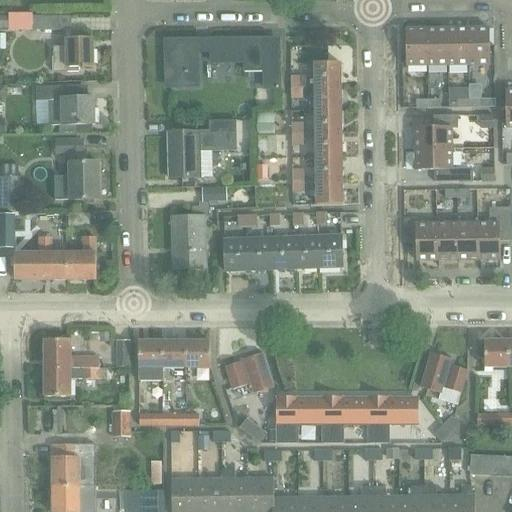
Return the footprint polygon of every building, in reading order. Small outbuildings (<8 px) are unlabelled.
[(9,15),(0,15),(0,30),(9,31),(9,15)] [(71,31),(71,18),(33,18),(33,31),(71,31)] [(427,68),(448,68),(447,30),(427,31),(427,68)] [(448,68),(468,67),(468,30),(447,30),(448,68)] [(468,67),(489,67),(489,30),(468,30),(468,67)] [(406,68),(427,68),(427,31),(406,31),(406,68)] [(85,69),(94,68),(94,39),(67,40),(68,47),(53,48),(54,73),(79,73),(79,69),(83,69),(83,70),(85,70),(85,69)] [(264,90),(278,90),(278,41),(277,41),(277,43),(265,43),(265,41),(177,42),(177,43),(178,43),(178,51),(166,52),(166,87),(197,87),(197,54),(210,54),(210,63),(243,63),(243,71),(264,71),(264,90)] [(291,79),(291,89),(341,88),(341,64),(315,65),(315,78),(291,79)] [(38,102),(50,101),(50,127),(95,127),(95,100),(82,100),(81,87),(37,88),(38,102)] [(315,89),(315,112),(341,111),(341,88),(291,89),(291,99),(302,99),(302,89),(315,89)] [(456,94),(457,102),(457,109),(469,109),(469,101),(469,94),(456,94)] [(480,101),(469,101),(469,109),(480,109),(495,109),(494,101),(480,101)] [(416,102),(416,110),(428,110),(428,102),(416,102)] [(440,102),(428,102),(428,110),(440,110),(440,102)] [(315,112),(315,136),(342,135),(341,111),(315,112)] [(274,134),(274,112),(256,112),(257,135),(274,134)] [(480,130),(493,130),(493,117),(480,117),(480,130)] [(414,130),(415,151),(452,151),(452,130),(457,130),(457,118),(433,118),(433,130),(414,130)] [(212,133),(169,134),(169,179),(200,178),(211,178),(211,151),(236,151),(236,147),(235,132),(235,122),(212,122),(212,133)] [(292,123),(292,135),(303,135),(303,123),(292,123)] [(303,147),(303,135),(292,135),(292,147),(303,147)] [(315,136),(316,159),(342,159),(342,135),(315,136)] [(71,176),(55,177),(55,202),(71,202),(99,201),(98,163),(83,163),(83,153),(84,153),(84,141),(56,142),(56,154),(71,153),(71,164),(70,164),(71,176)] [(434,172),(434,184),(458,184),(458,171),(452,171),(452,151),(415,151),(415,172),(434,172)] [(316,159),(316,183),(342,182),(342,159),(316,159)] [(268,167),(257,167),(258,181),(268,181),(268,167)] [(494,183),(494,169),(481,169),(482,183),(494,183)] [(292,171),(292,182),(304,182),(303,171),(292,171)] [(0,210),(21,210),(22,178),(0,177),(0,210)] [(304,193),(304,182),(292,182),(293,193),(304,193)] [(316,206),(343,206),(342,182),(316,183),(316,206)] [(175,271),(205,270),(203,218),(210,218),(209,204),(227,203),(226,187),(201,189),(202,203),(199,203),(199,207),(191,208),(192,218),(172,219),(175,271)] [(457,192),(445,192),(445,200),(457,200),(457,192)] [(469,192),(457,192),(457,200),(469,200),(469,192)] [(489,225),(477,225),(478,262),(499,262),(499,243),(511,243),(511,219),(510,208),(489,209),(489,225)] [(316,212),(317,227),(327,226),(327,212),(316,212)] [(270,215),(270,228),(280,228),(280,214),(270,215)] [(293,214),(293,227),(303,227),(303,214),(293,214)] [(69,227),(90,226),(89,215),(69,216),(69,227)] [(238,230),(248,229),(247,215),(237,216),(238,230)] [(256,215),(247,215),(248,229),(257,229),(256,215)] [(15,217),(0,217),(0,249),(15,249),(15,217)] [(404,221),(404,245),(416,245),(417,263),(437,263),(437,226),(417,226),(417,221),(404,221)] [(437,263),(457,262),(457,225),(437,226),(437,263)] [(457,262),(478,262),(477,225),(457,225),(457,262)] [(341,237),(318,238),(319,270),(342,269),(341,237)] [(52,254),(52,238),(39,238),(39,254),(15,254),(15,281),(68,281),(68,254),(52,254)] [(68,281),(97,281),(97,254),(96,254),(96,238),(84,238),(84,254),(68,254),(68,281)] [(295,271),(319,270),(318,238),(294,239),(295,271)] [(248,272),(272,272),(271,239),(247,240),(248,272)] [(272,272),(295,271),(294,239),(271,239),(272,272)] [(225,273),(248,272),(247,240),(224,241),(225,273)] [(114,262),(106,262),(106,271),(114,271),(114,262)] [(109,332),(100,332),(100,334),(100,341),(100,343),(109,343),(109,332)] [(44,340),(44,369),(99,370),(99,358),(70,358),(70,340),(44,340)] [(116,342),(116,368),(129,367),(129,342),(116,342)] [(138,342),(138,369),(138,382),(161,382),(161,369),(161,342),(138,342)] [(161,369),(185,369),(186,342),(161,342),(161,369)] [(210,369),(210,342),(186,342),(185,369),(210,369)] [(484,368),(508,368),(508,342),(484,342),(484,368)] [(273,389),(263,354),(244,360),(244,362),(226,368),(233,391),(251,385),(254,395),(273,389)] [(449,365),(450,360),(431,354),(421,389),(440,394),(442,389),(460,394),(467,371),(449,365)] [(99,370),(44,369),(44,398),(70,398),(70,380),(105,379),(105,370),(99,370)] [(280,400),(278,400),(278,432),(278,444),(296,444),(296,421),(324,421),(324,400),(323,400),(323,401),(296,401),(296,400),(294,400),(291,399),(288,398),(285,398),(283,399),(280,400)] [(324,400),(324,421),(324,444),(342,445),(342,421),(369,421),(369,400),(369,401),(342,401),(342,400),(340,400),(337,399),(334,398),(331,398),(328,399),(326,400),(324,400)] [(417,401),(387,401),(387,400),(385,400),(383,399),(380,398),(377,398),(374,399),(371,400),(369,400),(369,421),(369,445),(387,445),(387,421),(416,421),(417,401)] [(113,414),(113,438),(129,438),(129,413),(113,414)] [(139,427),(161,427),(161,415),(139,415),(139,427)] [(161,427),(185,428),(185,415),(161,415),(161,427)] [(199,415),(185,415),(185,428),(199,428),(199,415)] [(477,427),(508,427),(508,415),(477,415),(477,427)] [(442,444),(460,426),(451,417),(433,435),(442,444)] [(240,429),(260,444),(267,436),(247,420),(240,429)] [(212,444),(231,443),(230,432),(212,432),(212,444)] [(210,437),(199,436),(199,451),(210,451),(210,437)] [(79,446),(53,446),(53,487),(80,487),(80,484),(95,483),(96,446),(79,446)] [(400,449),(387,450),(387,460),(400,460),(400,449)] [(415,461),(432,461),(432,449),(415,449),(415,461)] [(451,449),(448,449),(448,462),(462,462),(462,449),(451,449)] [(315,463),(332,462),(331,450),(314,451),(315,463)] [(364,462),(382,461),(382,450),(364,450),(364,462)] [(264,463),(282,463),(282,451),(264,451),(264,463)] [(511,479),(511,458),(470,457),(469,477),(511,479)] [(234,469),(221,470),(221,480),(221,511),(247,511),(247,480),(234,480),(234,469)] [(221,511),(221,480),(196,481),(196,511),(221,511)] [(247,511),(272,511),(273,499),(273,480),(247,480),(247,511)] [(171,481),(171,511),(196,511),(196,481),(171,481)] [(80,487),(53,487),(52,511),(95,511),(95,483),(80,484),(80,487)] [(454,497),(450,497),(449,511),(475,511),(475,497),(472,497),(472,486),(462,486),(462,497),(454,497)] [(361,498),(348,498),(348,511),(373,511),(374,498),(374,487),(361,488),(361,498)] [(386,487),(374,487),(374,498),(373,511),(399,511),(399,498),(387,498),(386,487)] [(412,497),(399,498),(399,511),(424,511),(424,497),(424,487),(412,487),(412,497)] [(437,487),(424,487),(424,497),(424,511),(449,511),(450,497),(445,497),(437,497),(437,487)] [(163,491),(141,492),(141,498),(141,511),(163,511),(163,497),(163,491)] [(323,511),(348,511),(348,498),(323,499),(323,511)] [(272,511),(297,511),(298,499),(273,499),(272,511)] [(297,511),(323,511),(323,499),(298,499),(297,511)]
